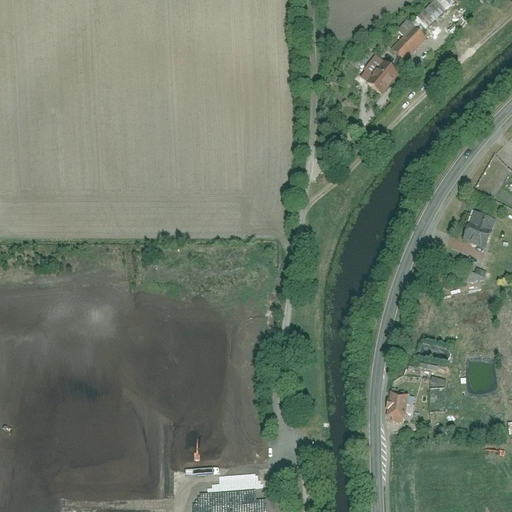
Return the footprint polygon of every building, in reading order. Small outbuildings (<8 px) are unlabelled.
[(460,22),(454,27),(457,31),(464,26),(460,22)] [(403,66),(425,43),(407,26),(385,49),(403,66)] [(379,101),(398,77),(374,57),(354,81),(379,101)] [(484,252),(494,224),(471,216),(461,243),(484,252)] [(476,270),(474,275),(468,274),(466,281),(483,285),(486,273),(476,270)] [(445,414),(446,381),(432,380),(431,414),(445,414)] [(405,427),(408,398),(389,396),(386,425),(405,427)] [(227,481),(229,495),(236,494),(237,500),(244,499),(241,479),(227,481)]
